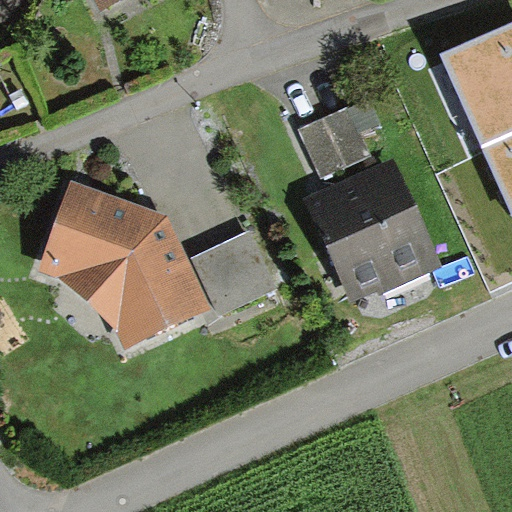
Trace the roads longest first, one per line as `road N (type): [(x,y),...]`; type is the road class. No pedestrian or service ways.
road 1 (residential): [(44,511),(511,306)]
road 2 (residential): [(0,160),(264,56)]
road 3 (residential): [(264,56),(437,0)]
